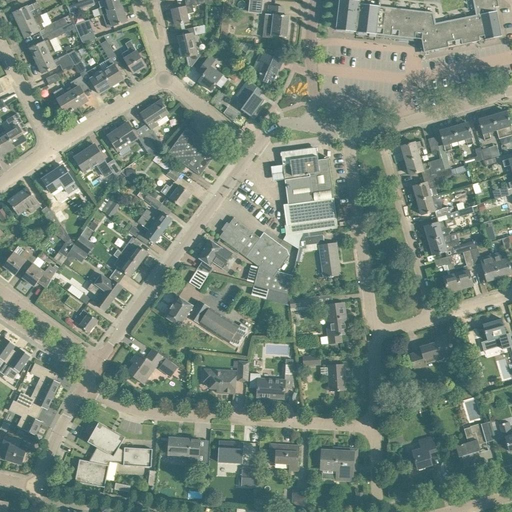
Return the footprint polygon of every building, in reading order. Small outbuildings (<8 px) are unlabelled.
[(93,0),(85,0),(78,2),(79,3),(67,7),(70,13),(95,4),(93,0)] [(123,8),(119,0),(103,0),(98,2),(100,8),(98,9),(101,16),(103,15),(123,8)] [(480,41),(485,40),(502,37),(497,15),(497,11),(496,11),(495,7),(499,7),(497,0),(339,0),(336,30),(356,32),(356,33),(376,35),(376,34),(421,40),(423,47),(424,52),(429,51),(440,49),(480,41)] [(13,13),(19,25),(34,19),(31,12),(36,10),(35,10),(39,8),(37,2),(28,6),(13,13)] [(185,7),(172,10),(175,25),(189,21),(187,14),(194,13),(192,5),(185,7)] [(262,37),(272,38),(272,35),(279,36),(279,37),(282,37),(282,36),(287,37),(289,17),(283,16),(284,7),(269,6),(268,14),(265,14),(264,19),(262,37)] [(103,15),(105,22),(107,28),(112,26),(112,27),(127,21),(123,8),(103,15)] [(41,15),(34,19),(19,25),(25,38),(40,31),(44,29),(42,23),(44,22),(41,15)] [(46,26),(50,33),(73,22),(70,15),(46,26)] [(85,21),(74,25),(77,31),(82,43),(96,38),(93,31),(89,33),(85,21)] [(73,22),(50,33),(53,39),(72,30),(74,33),(77,31),(74,25),(73,22)] [(194,28),(195,35),(205,33),(205,25),(194,28)] [(104,36),(106,41),(109,45),(113,42),(110,34),(104,36)] [(191,67),(192,67),(203,52),(196,46),(193,34),(178,37),(183,58),(190,56),(192,66),(191,67)] [(44,41),(30,48),(36,61),(51,54),(55,52),(52,46),(50,41),(49,40),(45,42),(45,41),(44,41)] [(210,44),(214,48),(218,43),(213,40),(210,44)] [(106,41),(100,44),(108,57),(114,53),(109,45),(106,41)] [(121,54),(125,59),(133,73),(146,66),(130,41),(125,44),(129,50),(121,54)] [(223,47),(218,43),(214,48),(219,51),(223,47)] [(74,50),(68,54),(75,65),(80,74),(85,71),(86,70),(79,59),(74,50)] [(261,63),(257,72),(260,73),(259,75),(261,75),(259,80),(267,83),(269,80),(273,82),(275,78),(276,79),(277,76),(276,76),(278,70),(279,71),(284,61),(262,51),(257,62),(261,63)] [(51,54),(36,61),(42,74),(61,65),(64,70),(75,65),(68,54),(54,61),(51,54)] [(204,74),(199,82),(211,91),(216,84),(221,88),(228,79),(210,66),(214,60),(210,56),(199,71),(204,74)] [(109,68),(102,72),(111,87),(123,79),(110,58),(105,62),(109,68)] [(99,94),(111,87),(102,72),(98,65),(86,73),(91,80),(99,94)] [(229,77),(237,82),(241,76),(233,71),(229,77)] [(46,79),(49,85),(61,80),(57,74),(46,79)] [(75,89),(68,93),(77,107),(88,101),(81,90),(87,86),(82,76),(71,83),(75,89)] [(243,87),(237,95),(247,102),(242,110),(253,118),(258,111),(257,110),(264,100),(254,92),(257,87),(248,81),(243,87)] [(77,107),(68,93),(66,94),(62,88),(53,93),(66,114),(71,111),(71,112),(74,110),(73,110),(77,107)] [(158,125),(156,122),(168,114),(160,101),(141,114),(151,129),(158,125)] [(507,112),(493,116),(497,130),(496,130),(499,139),(511,135),(511,130),(511,125),(507,112)] [(12,129),(6,132),(14,147),(26,140),(23,134),(28,131),(18,114),(7,120),(12,129)] [(497,130),(493,116),(478,120),(482,134),(483,134),(485,141),(491,139),(489,132),(496,130),(497,130)] [(108,136),(118,151),(138,138),(128,123),(128,124),(116,132),(115,131),(109,136),(108,135),(108,136)] [(454,127),(458,141),(465,139),(467,146),(473,144),(471,137),(472,136),(468,123),(454,127)] [(458,141),(454,127),(439,131),(443,145),(438,146),(439,151),(442,158),(445,171),(450,169),(446,152),(452,150),(450,143),(458,141)] [(196,139),(194,137),(196,135),(186,128),(168,153),(200,176),(214,156),(206,150),(205,152),(193,143),(196,139)] [(0,150),(2,154),(14,147),(6,132),(0,135),(0,150)] [(154,133),(148,137),(158,153),(164,147),(154,133)] [(158,153),(148,137),(141,142),(149,154),(156,156),(158,153)] [(432,153),(439,151),(438,146),(435,137),(428,139),(432,153)] [(401,146),(406,161),(419,157),(417,149),(424,147),(422,141),(401,146)] [(74,158),(85,173),(97,165),(105,177),(113,172),(107,164),(95,145),(94,145),(95,146),(82,154),(82,153),(75,158),(75,157),(74,158)] [(316,147),(281,152),(282,158),(283,165),(318,160),(317,154),(316,147)] [(463,160),(465,165),(484,160),(480,148),(475,149),(477,156),(463,160)] [(484,160),(491,158),(488,148),(481,150),(484,160)] [(438,159),(428,162),(422,164),(419,157),(406,161),(410,175),(423,171),(423,170),(430,168),(432,175),(435,174),(445,171),(442,158),(438,159)] [(510,165),(511,172),(511,157),(503,161),(504,167),(510,165)] [(114,159),(107,164),(113,172),(117,178),(121,171),(114,159)] [(285,225),(286,234),(283,240),(300,249),(304,233),(322,230),(338,228),(328,159),(318,160),(283,165),(288,204),(284,205),(287,225),(285,225)] [(167,175),(175,181),(180,175),(182,172),(170,163),(165,169),(169,172),(167,175)] [(39,181),(37,183),(43,191),(47,188),(50,193),(63,185),(64,188),(69,195),(78,189),(74,182),(65,169),(63,165),(58,169),(39,181)] [(445,171),(435,174),(437,181),(452,176),(452,175),(450,169),(445,171)] [(413,186),(417,201),(431,197),(437,195),(433,181),(427,183),(427,182),(413,186)] [(511,181),(505,184),(506,187),(493,191),(495,199),(509,195),(507,190),(511,188),(511,181)] [(166,184),(161,191),(170,198),(181,207),(191,194),(180,185),(179,186),(174,182),(170,187),(166,184)] [(472,185),(475,194),(481,192),(478,183),(472,185)] [(9,202),(18,215),(27,208),(31,212),(40,205),(28,188),(9,202)] [(143,200),(158,210),(162,203),(148,193),(143,200)] [(433,204),(431,197),(417,201),(421,215),(435,211),(436,217),(453,212),(452,205),(448,206),(446,200),(433,204)] [(479,211),(486,209),(484,202),(477,204),(478,205),(479,211)] [(56,231),(62,225),(49,206),(42,211),(56,231)] [(458,211),(454,212),(447,214),(448,220),(469,214),(467,207),(458,210),(458,211)] [(3,208),(0,210),(0,217),(3,221),(9,216),(3,208)] [(147,209),(142,215),(163,231),(167,226),(169,226),(172,223),(171,221),(172,219),(163,212),(159,217),(147,209)] [(163,231),(142,215),(138,222),(149,230),(145,236),(155,243),(156,241),(158,241),(160,238),(159,236),(163,231)] [(288,295),(293,275),(278,271),(289,256),(287,250),(263,232),(260,237),(234,218),(233,218),(234,219),(229,225),(227,223),(222,230),(225,231),(220,237),(219,237),(227,243),(259,267),(254,285),(268,289),(288,295)] [(425,226),(429,241),(449,235),(449,233),(450,232),(451,230),(450,228),(449,227),(448,227),(447,227),(445,221),(438,223),(438,222),(425,226)] [(128,224),(125,228),(125,229),(137,237),(141,231),(133,226),(132,227),(128,224)] [(74,245),(74,244),(62,225),(56,231),(54,233),(66,242),(53,260),(60,266),(68,254),(74,245)] [(324,242),(322,230),(304,233),(300,249),(297,259),(301,260),(303,254),(302,245),(324,242)] [(80,235),(74,244),(74,245),(88,255),(94,245),(87,240),(80,235)] [(453,255),(462,252),(470,250),(477,248),(475,242),(475,241),(457,246),(456,244),(453,241),(451,242),(449,235),(429,241),(433,255),(446,251),(451,249),(453,255)] [(126,246),(121,252),(139,265),(147,253),(139,247),(141,243),(132,237),(126,246)] [(510,242),(509,237),(502,239),(505,250),(511,248),(510,242)] [(197,270),(210,273),(213,269),(212,266),(211,265),(213,262),(227,272),(228,270),(237,256),(221,246),(220,247),(210,240),(198,258),(203,261),(197,270)] [(319,245),(323,277),(341,275),(337,243),(319,245)] [(82,263),(88,255),(74,245),(68,254),(82,263)] [(477,248),(470,250),(474,265),(482,263),(487,282),(499,278),(493,254),(480,258),(477,248)] [(34,263),(38,258),(37,257),(36,259),(25,250),(20,257),(13,252),(3,266),(15,275),(23,265),(29,269),(33,264),(34,263)] [(118,258),(114,265),(117,268),(120,270),(126,274),(130,277),(139,265),(121,252),(118,250),(114,255),(118,258)] [(467,266),(455,269),(456,274),(460,289),(473,286),(469,271),(475,269),(474,265),(470,250),(462,252),(467,266)] [(493,254),(499,278),(511,274),(509,265),(506,252),(500,254),(500,252),(493,254)] [(456,274),(455,269),(450,256),(434,260),(436,268),(447,265),(450,276),(444,278),(448,293),(460,289),(456,274)] [(50,282),(56,271),(43,261),(39,267),(34,263),(33,264),(29,269),(22,277),(34,286),(38,282),(46,287),(50,282)] [(101,274),(94,284),(104,292),(114,299),(122,287),(113,280),(112,281),(101,274)] [(64,288),(67,291),(72,285),(68,282),(67,284),(64,288)] [(104,292),(94,284),(92,283),(87,289),(100,298),(96,304),(105,311),(114,299),(104,292)] [(83,294),(79,300),(87,305),(91,300),(83,294)] [(65,303),(76,312),(81,304),(70,296),(65,303)] [(241,323),(238,326),(199,301),(193,309),(192,308),(193,306),(186,302),(178,296),(165,316),(180,326),(187,316),(229,343),(230,343),(238,348),(250,329),(248,328),(241,323)] [(319,297),(314,297),(289,300),(291,311),(307,309),(308,311),(316,310),(315,305),(320,305),(319,297)] [(343,303),(325,305),(330,343),(341,342),(340,335),(342,335),(347,334),(343,303)] [(85,319),(80,326),(89,332),(98,320),(83,310),(80,315),(85,319)] [(73,327),(75,327),(76,325),(76,323),(68,318),(66,318),(65,320),(65,322),(73,327)] [(502,319),(483,324),(487,341),(499,338),(501,344),(502,350),(511,347),(511,340),(509,333),(506,334),(502,319)] [(420,348),(422,351),(410,355),(415,369),(426,366),(425,363),(451,356),(445,337),(435,339),(436,343),(420,348)] [(0,361),(2,363),(12,349),(13,349),(16,345),(5,338),(2,342),(0,340),(0,361)] [(12,349),(2,363),(0,365),(0,372),(6,376),(11,369),(18,374),(31,356),(20,349),(17,353),(13,349),(12,349)] [(132,361),(135,363),(129,372),(143,383),(163,357),(153,350),(146,359),(138,353),(132,361)] [(304,357),(304,365),(319,364),(319,356),(304,357)] [(165,359),(161,364),(174,373),(177,367),(165,359)] [(239,362),(239,361),(234,361),(233,368),(239,368),(238,381),(248,382),(249,363),(239,362)] [(57,389),(59,385),(60,383),(55,381),(57,378),(58,374),(57,373),(35,363),(30,373),(40,378),(36,388),(54,396),(57,389)] [(344,365),(329,365),(330,391),(337,391),(340,391),(340,390),(345,390),(344,365)] [(210,388),(217,388),(217,393),(235,394),(236,372),(204,370),(204,381),(211,382),(210,388)] [(257,397),(284,398),(285,380),(260,379),(261,374),(251,373),(250,388),(257,388),(257,397)] [(42,408),(47,410),(48,407),(50,404),(54,396),(36,388),(31,397),(21,393),(17,402),(40,413),(42,408)] [(40,413),(17,402),(14,400),(9,410),(22,416),(17,427),(35,435),(39,427),(40,424),(42,421),(37,419),(40,413)] [(511,433),(509,421),(499,424),(504,439),(505,438),(509,451),(511,450),(511,433)] [(122,453),(118,450),(124,439),(125,437),(114,431),(111,430),(99,422),(88,442),(91,444),(98,448),(92,458),(90,461),(79,459),(75,481),(104,487),(109,465),(108,465),(109,461),(122,462),(123,462),(123,465),(151,467),(152,449),(124,447),(124,453),(122,453)] [(468,443),(456,447),(459,457),(461,456),(464,464),(480,459),(478,451),(481,451),(479,445),(486,443),(481,424),(464,429),(468,443)] [(5,436),(0,453),(0,458),(22,465),(26,450),(17,447),(19,441),(20,441),(21,441),(5,436)] [(419,441),(421,449),(412,451),(417,469),(432,464),(428,453),(436,451),(432,437),(419,441)] [(190,455),(189,462),(198,463),(200,440),(169,438),(168,454),(190,455)] [(218,461),(243,463),(244,442),(219,441),(218,461)] [(260,458),(260,443),(248,443),(247,458),(260,458)] [(283,447),(283,445),(270,444),(269,463),(290,464),(289,470),(298,471),(299,445),(290,445),(290,447),(283,447)] [(322,450),(320,469),(337,470),(336,480),(353,481),(355,452),(322,450)] [(241,486),(258,487),(259,468),(242,467),(241,486)] [(155,486),(157,471),(150,470),(148,486),(155,486)] [(131,486),(116,483),(114,489),(129,492),(131,486)] [(292,505),(306,506),(307,490),(293,489),(292,505)] [(0,511),(6,511),(8,503),(0,501),(0,511)]
